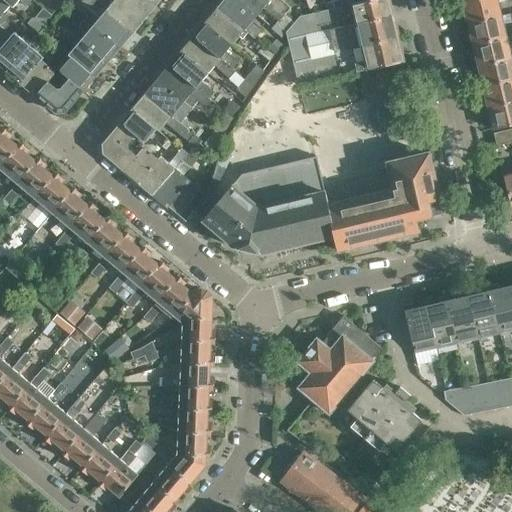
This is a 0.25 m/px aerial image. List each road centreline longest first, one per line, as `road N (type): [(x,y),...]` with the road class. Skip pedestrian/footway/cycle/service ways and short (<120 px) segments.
road 1 (residential): [(481,253),(421,0)]
road 2 (residential): [(253,305),(73,152)]
road 3 (residential): [(253,305),(481,253)]
road 4 (residential): [(73,152),(195,0)]
road 5 (residential): [(229,477),(248,447),(253,305)]
